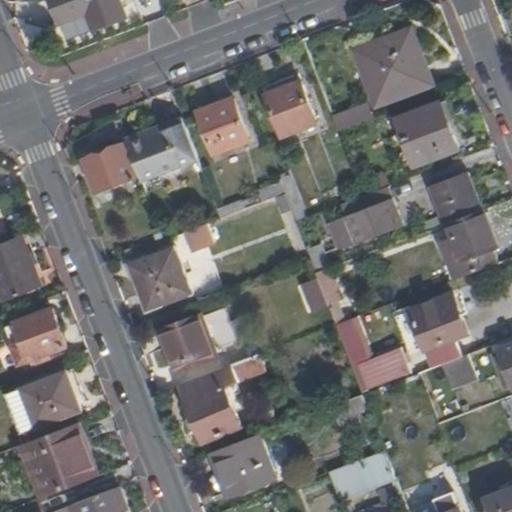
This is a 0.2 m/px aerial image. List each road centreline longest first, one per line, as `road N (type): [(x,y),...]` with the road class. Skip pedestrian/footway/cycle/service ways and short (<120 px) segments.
road 1 (residential): [(24,114),(177,511)]
road 2 (residential): [(322,0),(24,114)]
road 3 (residential): [(511,122),(465,0)]
